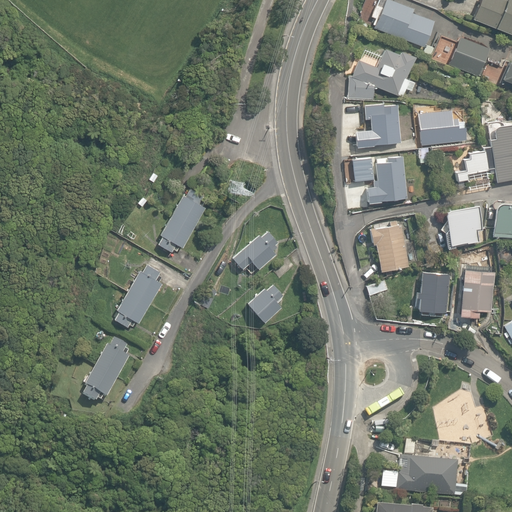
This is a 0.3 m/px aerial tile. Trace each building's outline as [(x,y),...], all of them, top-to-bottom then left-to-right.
[(429,17),(389,0),(377,0),(375,5),(371,3),(365,16),(371,18),(368,25),(416,46),(429,17)] [(511,33),(511,0),(472,0),(465,17),(511,36),(511,33)] [(481,45),(450,33),(440,63),(471,74),(481,45)] [(411,54),(381,41),(370,65),(355,58),(347,74),(392,95),(411,54)] [(511,44),(509,43),(494,80),(511,87),(511,44)] [(393,100),(359,104),(361,128),(347,130),(349,146),(397,141),(393,100)] [(415,130),(415,126),(421,126),(421,112),(404,112),(405,126),(408,126),(408,130),(415,130)] [(463,172),(489,167),(493,183),(511,178),(511,177),(497,115),(478,120),(485,149),(456,155),(460,170),(450,172),(452,181),(464,178),(463,172)] [(346,162),(349,176),(369,172),(371,180),(360,182),(364,205),(405,197),(396,152),(346,162)] [(197,171),(186,164),(175,182),(186,189),(197,171)] [(160,240),(157,245),(177,255),(203,203),(179,190),(155,237),(160,240)] [(511,205),(508,206),(508,202),(488,200),(486,235),(511,236),(511,205)] [(472,227),(479,226),(474,202),(437,209),(443,245),(475,239),(472,227)] [(407,264),(395,217),(363,226),(375,273),(407,264)] [(252,271),(274,254),(270,249),(276,244),(264,229),(228,257),(238,270),(246,263),(252,271)] [(136,324),(161,284),(153,279),(157,273),(143,264),(109,318),(128,329),(132,322),(136,324)] [(452,314),(473,315),(473,311),(487,312),(489,270),(455,268),(452,314)] [(445,272),(415,270),(413,309),(443,311),(445,272)] [(282,294),(272,282),(264,289),(260,285),(240,302),(258,323),(278,306),(274,301),(282,294)] [(511,319),(501,325),(511,343),(511,319)] [(98,396),(104,399),(126,358),(121,355),(126,346),(109,337),(105,345),(102,343),(76,392),(95,402),(98,396)] [(392,473),(378,472),(376,489),(451,495),(454,459),(400,454),(400,459),(389,458),(388,468),(393,468),(392,473)]
